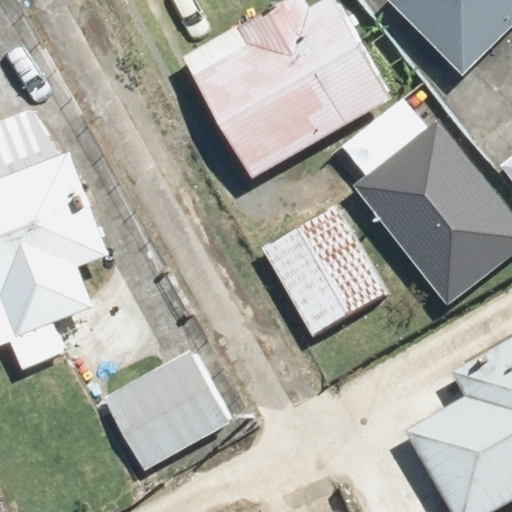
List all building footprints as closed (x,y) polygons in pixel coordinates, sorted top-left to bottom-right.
[(511,32),(511,0),(391,0),(385,6),(461,83),(511,32)] [(216,137),(250,191),(386,108),(356,58),(332,4),(307,17),(298,1),(242,32),(240,28),(176,63),(216,137)] [(511,205),(441,108),(363,164),(453,287),(511,244),(511,205)] [(69,162),(0,187),(0,352),(92,318),(76,276),(108,264),(69,162)] [(511,162),(500,172),(511,188),(511,162)] [(384,297),(333,211),(261,253),(311,339),(384,297)] [(413,418),(467,511),(477,511),(511,492),(511,328),(460,359),(474,383),(413,418)] [(106,405),(144,474),(229,428),(191,359),(106,405)]
